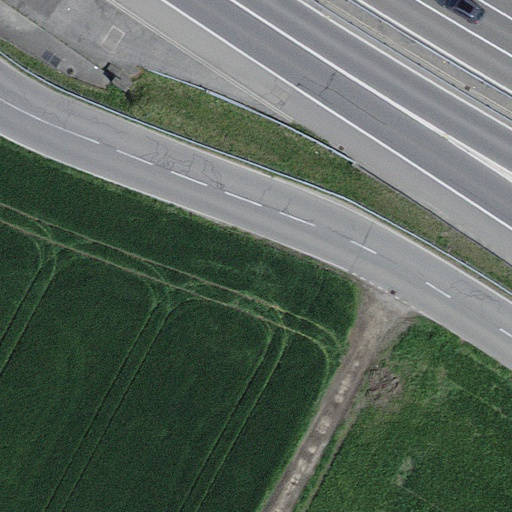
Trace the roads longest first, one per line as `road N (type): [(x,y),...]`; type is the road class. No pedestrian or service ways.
road 1 (tertiary): [(511,336),(349,241),(0,99)]
road 2 (track): [(280,511),(409,273)]
road 3 (motorway): [(229,0),(394,104)]
road 4 (motorway): [(394,104),(511,197)]
road 5 (motorway): [(394,104),(511,162)]
